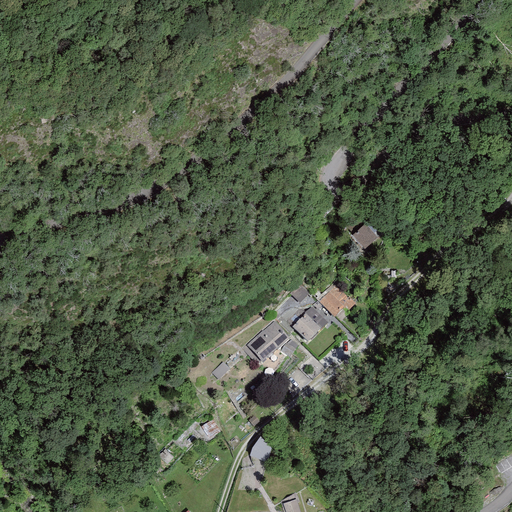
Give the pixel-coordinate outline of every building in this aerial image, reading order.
[(377,236),(365,222),(351,235),(361,247),(363,246),(364,248),(377,236)] [(336,286),(319,303),(335,319),(346,306),(349,310),(355,304),(351,299),(349,300),(336,286)] [(305,315),(292,328),(307,344),(328,324),(311,307),(304,314),(305,315)] [(275,322),(247,346),(262,363),(290,339),(275,322)] [(223,363),(212,373),(218,381),(230,371),(223,363)] [(261,437),(251,452),(268,463),(278,449),(261,437)] [(173,457),(165,449),(159,456),(167,464),(173,457)] [(300,511),(296,498),(283,503),(285,511),(300,511)]
